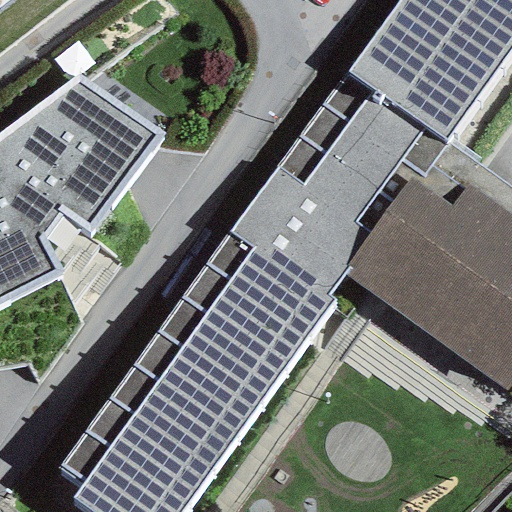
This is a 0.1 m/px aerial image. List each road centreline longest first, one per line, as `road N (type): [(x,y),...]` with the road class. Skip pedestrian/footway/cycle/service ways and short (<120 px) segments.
road 1 (residential): [(0,490),(64,410),(272,97),(292,56),(265,0)]
road 2 (residential): [(98,0),(0,82)]
